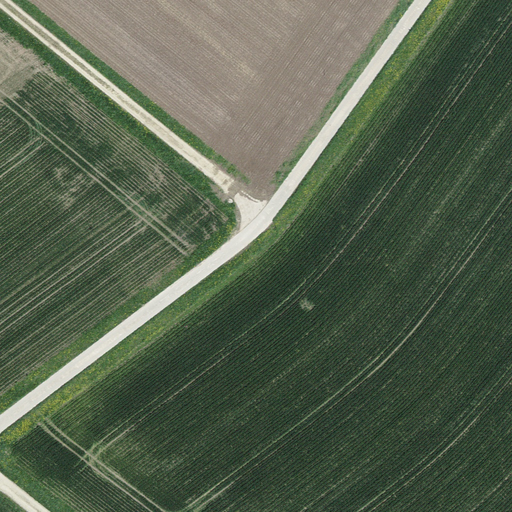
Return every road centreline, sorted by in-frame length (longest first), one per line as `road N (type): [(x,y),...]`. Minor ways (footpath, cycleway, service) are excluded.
road 1 (track): [(424,0),(264,221),(0,426)]
road 2 (track): [(264,221),(0,5)]
